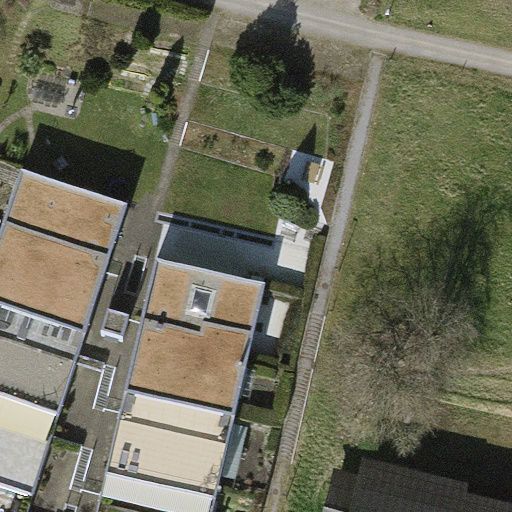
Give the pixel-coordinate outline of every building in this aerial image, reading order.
[(7,170),(0,194),(0,316),(85,343),(126,208),(7,170)] [(155,258),(122,403),(231,428),(264,283),(155,258)] [(0,316),(0,408),(59,427),(85,343),(0,316)] [(122,403),(103,485),(212,510),(231,428),(122,403)] [(0,408),(0,500),(32,510),(59,427),(0,408)] [(383,471),(374,511),(497,511),(488,510),(492,494),(383,471)] [(103,485),(96,511),(211,511),(212,510),(103,485)] [(0,500),(0,511),(31,511),(32,510),(0,500)]
